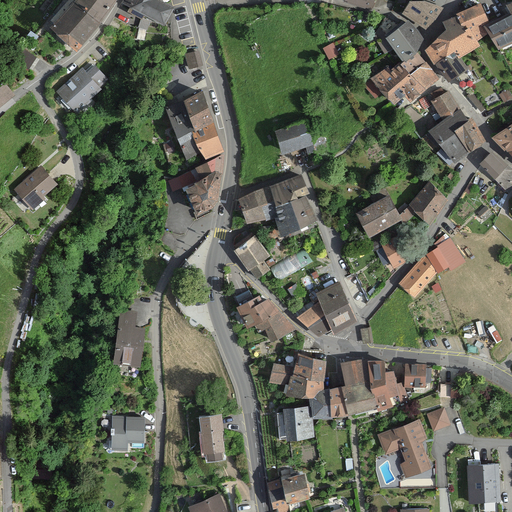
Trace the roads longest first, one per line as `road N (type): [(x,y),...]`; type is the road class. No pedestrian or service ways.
road 1 (residential): [(117,0),(75,55),(33,82),(69,139),(79,179),(40,246),(13,344),(9,511)]
road 2 (residential): [(223,221),(197,230),(157,301),(161,419),(153,511)]
road 3 (secondary): [(219,244),(212,291),(247,390),(264,511)]
road 4 (residential): [(490,145),(401,275),(338,346)]
road 5 (secondary): [(197,0),(234,144),(223,221)]
road 6 (residential): [(338,346),(473,364),(511,384)]
road 7 (residential): [(456,0),(423,50),(487,129),(490,145)]
road 8 (residential): [(219,244),(304,329),(338,346)]
